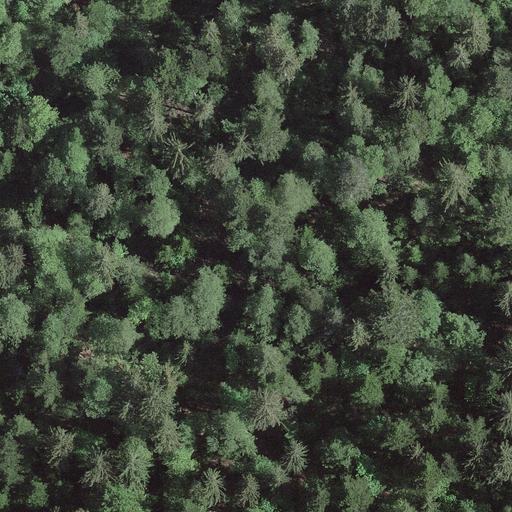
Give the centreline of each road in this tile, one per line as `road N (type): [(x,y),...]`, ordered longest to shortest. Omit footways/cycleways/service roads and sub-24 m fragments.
road 1 (track): [(81,511),(119,497),(358,451),(407,417),(511,370)]
road 2 (track): [(0,133),(179,29),(305,7)]
road 3 (track): [(0,225),(74,235),(185,275),(235,275)]
